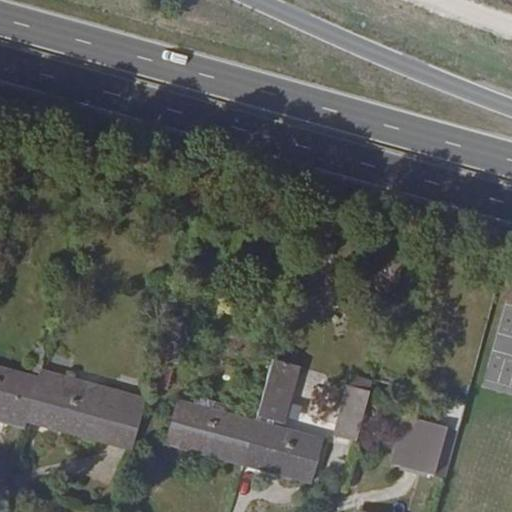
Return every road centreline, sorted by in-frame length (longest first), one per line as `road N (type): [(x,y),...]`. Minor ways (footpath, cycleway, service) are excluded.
road 1 (trunk): [(511,160),(0,19)]
road 2 (trunk): [(0,62),(511,203)]
road 3 (trunk): [(511,103),(406,67),(260,0)]
